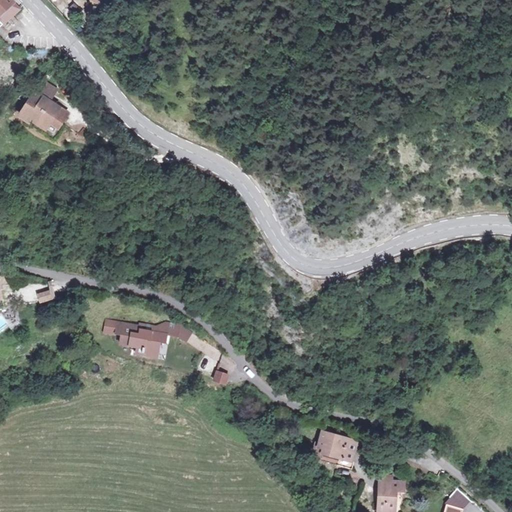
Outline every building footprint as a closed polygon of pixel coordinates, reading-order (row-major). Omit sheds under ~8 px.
[(0,0),(0,27),(18,11),(7,0),(0,0)] [(64,114),(46,103),(54,91),(41,83),(18,119),(28,126),(31,121),(52,134),(64,114)] [(38,304),(54,300),(52,290),(36,293),(38,304)] [(1,316),(0,316),(0,332),(9,327),(1,316)] [(144,363),(157,364),(157,351),(168,352),(169,343),(140,340),(140,336),(117,334),(116,347),(122,347),(122,354),(144,357),(144,363)] [(214,371),(213,384),(227,385),(228,373),(214,371)] [(336,463),(347,466),(352,445),(318,438),(315,449),(311,448),(309,460),(318,462),(319,459),(336,463)] [(347,466),(336,463),(333,471),(348,475),(350,466),(347,466)] [(387,493),(387,485),(387,480),(375,480),(375,493),(387,493)] [(401,485),(387,485),(387,493),(375,493),(374,511),(392,511),(392,495),(401,494),(401,485)]
